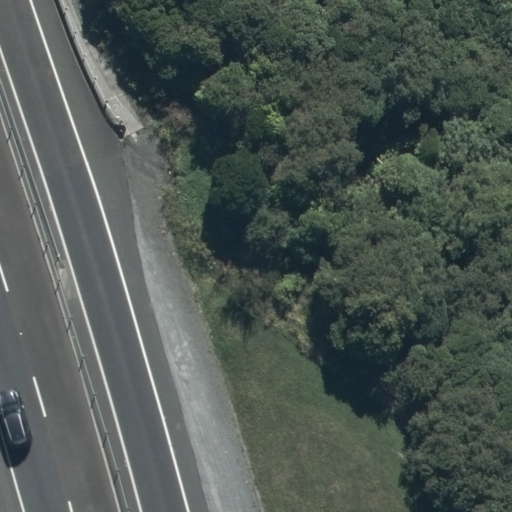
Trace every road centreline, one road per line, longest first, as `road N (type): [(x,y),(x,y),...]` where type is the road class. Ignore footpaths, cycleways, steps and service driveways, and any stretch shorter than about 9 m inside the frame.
road 1 (trunk): [(3,0),(74,211),(157,511)]
road 2 (trunk): [(72,511),(0,268)]
